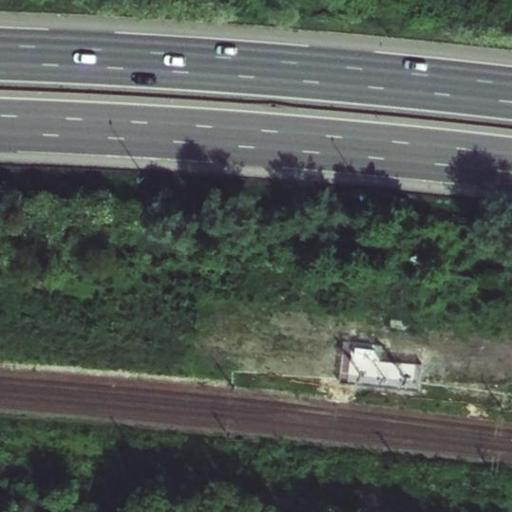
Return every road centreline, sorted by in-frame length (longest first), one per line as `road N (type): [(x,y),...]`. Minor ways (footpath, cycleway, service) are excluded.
road 1 (motorway): [(511,94),(0,54)]
road 2 (motorway): [(0,125),(511,165)]
